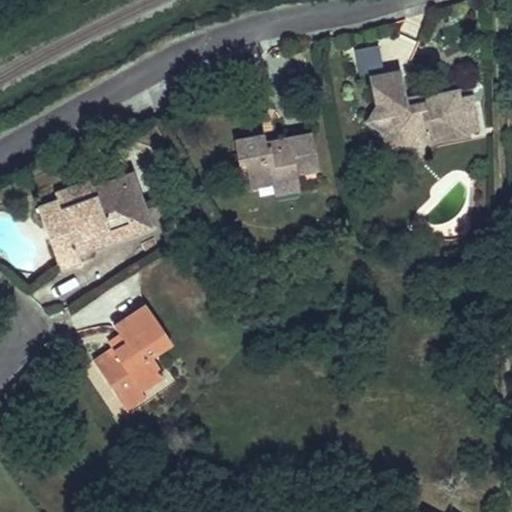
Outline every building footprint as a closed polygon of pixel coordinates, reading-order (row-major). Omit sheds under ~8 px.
[(409,65),(416,45),(400,39),(393,60),(409,65)] [(381,71),(399,69),(396,43),(378,44),(381,71)] [(463,140),(454,95),(415,103),(416,109),(399,112),(398,106),(393,78),(374,82),(364,84),(370,114),(376,117),(379,133),(375,138),(378,158),(399,153),(416,164),(426,147),(463,140)] [(416,109),(415,103),(398,106),(399,112),(416,109)] [(376,117),(370,114),(360,128),(375,138),(379,133),(376,117)] [(306,176),(300,140),(267,145),(269,152),(255,154),(253,148),(252,138),(242,140),(225,143),(229,169),(237,168),(241,193),(263,189),(287,185),(286,179),(306,176)] [(269,152),(267,145),(253,148),(255,154),(269,152)] [(56,213),(54,206),(34,214),(54,269),(76,261),(72,249),(122,231),(118,221),(137,214),(124,180),(86,194),(88,201),(56,213)] [(69,188),(50,195),(54,206),(56,213),(88,201),(86,194),(82,183),(69,188)] [(289,198),(287,185),(263,189),(265,202),(289,198)] [(76,261),(145,235),(137,214),(118,221),(122,231),(72,249),(76,261)] [(57,278),(79,270),(76,261),(54,269),(57,278)] [(163,343),(135,306),(104,329),(109,336),(116,347),(107,354),(104,350),(84,365),(94,378),(109,398),(125,386),(132,395),(157,374),(144,357),(163,343)] [(116,347),(109,336),(100,344),(104,350),(107,354),(116,347)] [(132,395),(125,386),(109,398),(118,410),(134,398),(132,395)]
